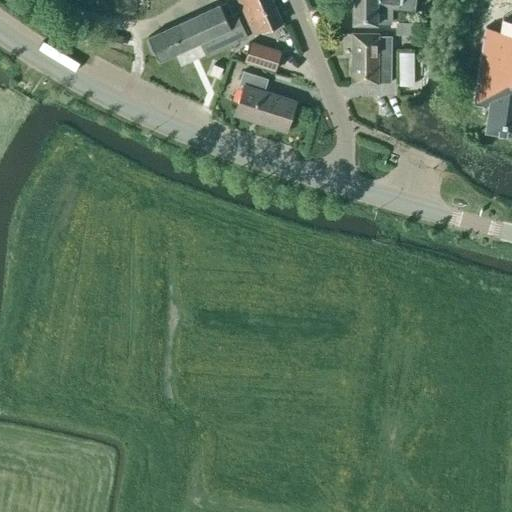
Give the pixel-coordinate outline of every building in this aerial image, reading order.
[(271,0),(237,0),(253,35),(282,22),(271,0)] [(352,0),(352,23),(390,24),(390,6),(415,9),(415,0),(352,0)] [(511,0),(483,0),(470,99),(490,102),(485,131),(511,135),(511,0)] [(237,17),(234,18),(226,2),(220,5),(148,37),(159,61),(199,42),(206,56),(247,38),(237,17)] [(415,23),(395,22),(394,35),(415,35),(415,23)] [(377,83),(390,83),(391,36),(378,36),(378,34),(352,33),(352,83),(377,83)] [(102,43),(119,46),(121,37),(103,34),(102,43)] [(276,53),(247,44),(244,52),(235,49),(232,60),(247,65),(248,62),(271,70),(276,53)] [(210,74),(220,78),(223,68),(214,65),(210,74)] [(234,115),(285,131),(295,101),(264,91),(268,79),(243,71),(239,84),(244,85),(234,115)]
